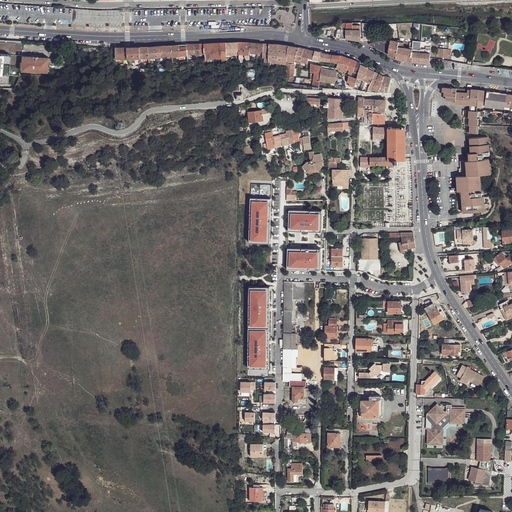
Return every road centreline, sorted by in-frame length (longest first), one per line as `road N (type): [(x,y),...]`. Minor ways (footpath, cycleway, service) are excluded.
road 1 (unclassified): [(26,143),(93,125),(126,131),(156,109),(286,89),(343,92)]
road 2 (secondary): [(0,30),(299,39)]
road 3 (residential): [(303,5),(24,0)]
road 4 (residential): [(416,289),(412,475),(354,492)]
road 5 (residential): [(352,417),(353,279)]
road 6 (tertiary): [(438,277),(511,390)]
